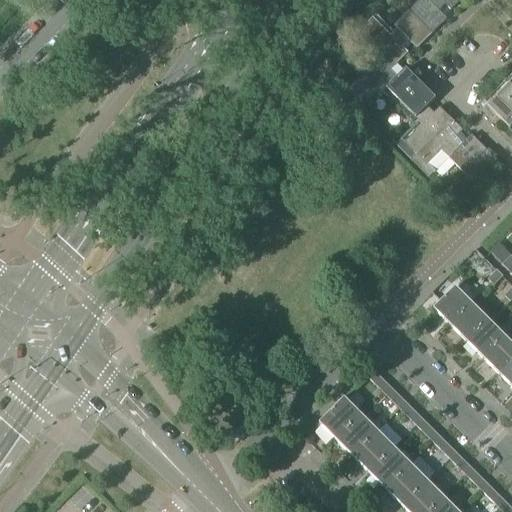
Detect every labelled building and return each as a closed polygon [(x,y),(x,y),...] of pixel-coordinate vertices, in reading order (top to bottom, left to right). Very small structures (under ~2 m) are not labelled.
[(424,0),(420,0),(408,13),(431,36),(446,21),(437,13),(444,6),(450,12),(461,0),(460,0),(426,0),(426,1),(424,0)] [(360,31),(384,55),(395,67),(407,55),(401,49),(408,43),(416,51),(431,36),(408,13),(393,28),(396,31),(393,35),(375,17),(360,31)] [(381,94),(395,108),(418,85),(404,71),(396,79),(390,72),(395,67),(384,55),(348,90),(363,105),(381,87),(384,90),(381,94)] [(508,130),(511,126),(511,84),(506,90),(494,102),(487,109),(503,126),(508,130)] [(412,154),(415,157),(450,121),(438,110),(433,115),(426,109),(434,101),(418,85),(395,108),(411,124),(414,120),(417,124),(399,142),(400,142),(395,146),(407,158),(412,154)] [(450,121),(415,157),(410,162),(428,180),(435,174),(431,170),(447,154),(450,157),(447,160),(472,184),(487,168),(478,159),(485,152),(470,137),(462,145),(456,138),(461,133),(450,121)] [(501,267),(510,258),(510,257),(498,245),(489,255),(501,266),(501,267)] [(511,267),(511,259),(510,258),(501,267),(507,272),(511,267)] [(501,278),(495,272),(486,281),(492,287),(501,278)] [(432,311),(450,329),(472,307),(454,289),(432,311)] [(511,300),(511,289),(502,298),(508,304),(511,300)] [(450,329),(466,345),(488,324),(472,307),(450,329)] [(466,345),(484,363),(506,341),(488,324),(466,345)] [(484,363),(500,379),(511,367),(511,347),(506,341),(484,363)] [(511,367),(500,379),(511,390),(511,367)] [(371,371),(365,378),(377,390),(383,383),(371,371)] [(400,400),(388,388),(382,394),(393,406),(400,400)] [(318,425),(334,442),(359,417),(342,400),(318,425)] [(416,417),(404,405),(398,411),(410,423),(416,417)] [(334,442),(351,458),(376,433),(359,417),(334,442)] [(433,433),(421,421),(415,427),(427,439),(433,433)] [(351,458),(368,475),(392,450),(404,439),(397,433),(386,444),(376,433),(351,458)] [(450,450),(438,438),(432,444),(443,456),(450,450)] [(368,475),(385,492),(409,467),(392,450),(368,475)] [(466,466),(454,454),(448,461),(460,473),(466,466)] [(385,492),(401,508),(426,483),(409,467),(385,492)] [(483,483),(471,471),(465,477),(476,489),(483,483)] [(401,508),(404,511),(430,511),(442,500),(426,483),(401,508)] [(499,499),(487,487),(481,494),(493,506),(499,499)] [(430,511),(454,511),(442,500),(430,511)]
